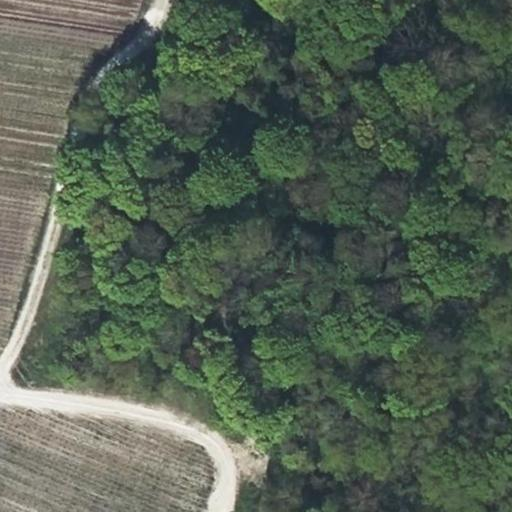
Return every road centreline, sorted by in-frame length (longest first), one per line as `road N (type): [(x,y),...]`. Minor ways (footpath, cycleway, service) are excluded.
road 1 (track): [(0,364),(92,83),(140,42),(156,0)]
road 2 (unclassified): [(0,393),(201,440)]
